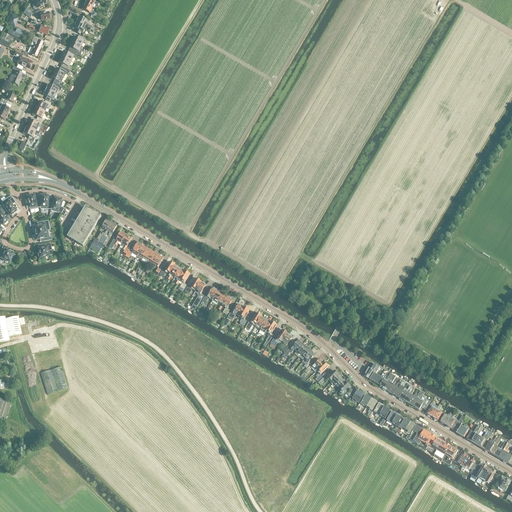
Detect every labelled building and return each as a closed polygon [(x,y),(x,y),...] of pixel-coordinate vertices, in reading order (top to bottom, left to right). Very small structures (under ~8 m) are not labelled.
[(43,0),(40,0),(35,4),(32,5),(33,7),(36,6),(37,9),(45,4),(43,0)] [(92,8),(84,4),(82,7),(83,7),(82,10),(90,13),(89,13),(93,15),(93,16),(91,15),(90,18),(94,20),(96,17),(95,17),(96,14),(94,13),(95,12),(91,10),(92,8)] [(24,13),(30,18),(33,14),(26,9),(24,13)] [(36,18),(40,17),(41,21),(49,19),(48,13),(40,14),(36,15),(36,18)] [(18,18),(12,15),(8,23),(15,26),(18,18)] [(93,31),(94,28),(92,27),(85,24),(87,20),(78,17),(76,19),(77,20),(76,23),(93,31)] [(32,20),(30,24),(27,23),(26,27),(27,28),(29,29),(34,31),(36,21),(32,20)] [(80,35),(81,32),(82,32),(83,29),(89,32),(91,33),(92,32),(93,31),(76,23),(75,25),(74,25),(73,27),(73,28),(76,30),(75,33),(80,35)] [(49,28),(41,26),(40,26),(37,25),(37,28),(40,29),(39,33),(47,35),(49,28)] [(20,35),(9,30),(8,33),(19,38),(20,35)] [(71,42),(81,47),(83,43),(85,44),(87,40),(79,36),(78,39),(74,37),(71,42)] [(31,45),(42,50),(45,43),(40,41),(41,40),(34,37),(33,38),(32,42),(31,45)] [(81,47),(71,42),(68,48),(72,49),(70,52),(78,55),(80,56),(82,52),(79,51),(81,47)] [(42,50),(31,45),(30,47),(33,48),(30,54),(38,58),(42,50)] [(61,57),(71,62),(73,58),(76,59),(78,55),(70,52),(69,51),(68,54),(63,52),(61,57)] [(19,59),(17,64),(29,69),(32,62),(22,58),(23,55),(16,52),(13,56),(19,59)] [(71,62),(61,57),(58,63),(63,65),(62,68),(70,71),(69,71),(70,72),(72,67),(69,66),(71,62)] [(12,70),(16,71),(14,76),(11,74),(8,81),(18,86),(21,79),(24,80),(26,76),(20,73),(21,70),(14,67),(12,70)] [(56,68),(53,74),(63,78),(65,74),(67,75),(69,71),(62,68),(60,70),(56,68)] [(54,84),(62,88),(64,83),(61,82),(63,78),(53,74),(51,79),(55,81),(54,84)] [(46,90),(56,95),(58,91),(60,92),(62,88),(54,84),(53,87),(48,84),(46,90)] [(56,95),(46,90),(43,95),(48,98),(46,100),(54,104),(56,100),(54,99),(56,95)] [(0,99),(0,100),(6,104),(7,101),(13,104),(16,98),(5,92),(1,100),(0,99)] [(0,101),(0,111),(8,115),(11,110),(5,107),(6,104),(0,100),(0,101),(0,102),(0,101)] [(44,104),(39,101),(37,106),(38,106),(37,108),(45,112),(46,108),(48,109),(51,104),(45,101),(44,104)] [(36,120),(42,123),(43,120),(41,119),(45,112),(37,108),(35,108),(32,115),(37,117),(36,120)] [(42,123),(36,120),(35,123),(30,120),(28,124),(29,125),(28,127),(36,131),(38,127),(39,128),(42,123)] [(38,135),(39,133),(36,131),(28,127),(26,126),(23,133),(29,136),(27,139),(33,142),(34,139),(33,138),(35,134),(38,135)] [(22,141),(19,149),(23,151),(27,144),(22,141)] [(27,197),(29,210),(38,208),(38,201),(35,202),(34,196),(32,196),(32,195),(28,196),(28,197),(27,197)] [(49,210),(51,203),(47,203),(47,197),(46,197),(46,196),(42,195),(42,196),(41,196),(40,201),(38,201),(38,208),(40,208),(40,209),(48,210),(49,210)] [(15,203),(10,196),(1,203),(10,215),(11,215),(12,215),(15,213),(15,212),(16,211),(13,208),(14,208),(12,205),(15,203)] [(60,215),(64,209),(62,208),(59,206),(61,201),(59,200),(60,199),(56,198),(55,199),(54,199),(53,203),(51,203),(49,210),(50,211),(50,212),(59,214),(60,215)] [(86,207),(73,229),(68,237),(83,246),(101,217),(101,216),(86,207),(85,207),(86,207)] [(110,228),(113,223),(107,220),(102,227),(103,228),(99,235),(101,236),(103,233),(105,234),(107,231),(109,228),(110,228)] [(34,232),(35,234),(48,231),(50,231),(48,221),(40,222),(40,225),(37,226),(33,227),(34,228),(33,229),(33,233),(34,232)] [(117,226),(113,223),(110,228),(109,228),(107,231),(105,234),(103,233),(101,236),(99,235),(94,242),(90,248),(87,252),(88,253),(91,249),(96,252),(97,252),(97,253),(98,254),(108,238),(106,236),(107,234),(107,233),(108,232),(110,233),(109,235),(111,236),(117,226)] [(49,237),(48,231),(35,234),(35,235),(34,235),(35,239),(36,239),(36,240),(40,239),(40,240),(43,239),(44,242),(52,240),(51,237),(49,237)] [(119,242),(122,243),(122,244),(127,235),(122,232),(116,241),(113,239),(109,247),(112,249),(115,245),(117,246),(119,242)] [(122,249),(124,251),(122,254),(126,256),(129,251),(126,249),(127,247),(132,238),(127,235),(122,244),(122,243),(120,246),(123,248),(122,249)] [(139,242),(133,252),(132,253),(137,256),(137,257),(144,245),(139,242)] [(39,253),(38,253),(38,257),(39,257),(40,258),(50,256),(49,251),(52,250),(50,243),(38,246),(39,249),(38,249),(39,253)] [(144,245),(137,257),(142,260),(143,259),(145,257),(149,249),(144,246),(145,245),(144,245)] [(1,249),(0,252),(0,261),(3,263),(5,260),(9,262),(13,254),(12,254),(13,253),(9,251),(9,252),(5,250),(5,251),(1,249)] [(145,257),(143,259),(148,262),(147,263),(148,263),(154,252),(149,249),(145,257)] [(154,252),(148,263),(153,266),(153,264),(154,265),(159,255),(154,252)] [(154,265),(156,266),(159,268),(165,258),(160,255),(160,256),(159,255),(154,265)] [(166,273),(169,275),(170,275),(170,274),(176,265),(171,262),(165,272),(162,270),(160,274),(164,277),(166,273)] [(175,277),(181,268),(176,265),(170,274),(175,277)] [(181,268),(175,277),(180,280),(186,271),(181,268)] [(186,271),(180,280),(183,282),(181,287),(184,289),(187,285),(185,283),(191,274),(186,271)] [(196,291),(201,282),(196,279),(190,288),(188,287),(185,292),(190,294),(192,291),(192,290),(195,292),(196,291)] [(201,282),(196,291),(195,292),(198,294),(197,295),(200,297),(202,295),(200,294),(206,285),(201,282)] [(202,301),(207,304),(210,297),(213,299),(218,290),(214,287),(208,297),(205,296),(202,301)] [(218,290),(213,299),(218,302),(223,293),(218,290)] [(223,293),(218,302),(223,305),(228,296),(223,293)] [(228,296),(223,305),(225,307),(224,308),(225,309),(223,313),(227,315),(230,311),(227,309),(234,299),(228,296)] [(233,320),(234,319),(236,315),(239,317),(240,315),(245,307),(240,304),(238,307),(233,314),(231,313),(228,317),(233,320)] [(240,315),(239,317),(242,319),(239,323),(241,323),(240,324),(244,326),(247,322),(245,320),(249,313),(248,312),(250,310),(245,307),(240,315)] [(251,323),(249,321),(245,327),(249,330),(253,324),(256,326),(257,324),(262,316),(258,313),(251,323)] [(262,316),(257,324),(256,326),(256,327),(260,329),(262,327),(267,318),(262,316)] [(0,342),(9,341),(8,337),(21,335),(20,325),(25,324),(23,318),(18,319),(18,317),(5,319),(5,317),(0,317),(0,342)] [(267,318),(262,327),(260,329),(261,329),(260,330),(265,333),(267,330),(272,321),(267,318)] [(271,334),(272,333),(277,325),(272,321),(267,330),(270,332),(268,336),(269,337),(266,341),(269,343),(274,335),(271,334)] [(276,347),(279,341),(281,343),(288,333),(287,333),(282,329),(281,330),(282,330),(277,338),(275,336),(271,344),(276,347)] [(288,333),(281,343),(284,345),(280,350),(285,353),(288,347),(286,346),(292,337),(288,333)] [(296,352),(303,344),(298,340),(297,341),(298,341),(291,349),(290,348),(286,353),(288,355),(290,353),(291,352),(292,353),(294,350),(296,352)] [(299,358),(301,355),(307,347),(303,344),(296,352),(295,354),(297,355),(296,356),(299,358)] [(307,347),(301,355),(305,359),(312,351),(307,347)] [(305,359),(307,360),(307,361),(304,364),(306,365),(305,367),(307,368),(311,365),(310,364),(309,363),(315,355),(316,355),(316,354),(312,351),(305,359)] [(315,368),(317,370),(324,363),(320,359),(313,367),(311,365),(305,372),(307,374),(313,367),(314,369),(315,368)] [(329,366),(325,363),(324,362),(324,363),(317,370),(321,373),(315,380),(317,382),(322,377),(320,375),(329,366)] [(369,379),(373,372),(376,366),(374,364),(371,369),(369,368),(364,376),(369,379)] [(374,382),(378,375),(376,374),(380,367),(376,366),(373,372),(374,373),(370,380),(374,382)] [(61,367),(41,373),(47,395),(68,389),(61,367)] [(332,382),(339,375),(340,374),(335,369),(334,370),(326,379),(324,377),(318,383),(320,385),(326,379),(328,381),(329,380),(331,382),(332,382)] [(378,375),(374,382),(379,385),(385,374),(387,372),(385,370),(381,377),(378,375)] [(384,390),(393,376),(390,374),(387,380),(383,378),(379,386),(384,390)] [(332,382),(331,382),(333,383),(332,384),(335,387),(336,386),(343,378),(339,375),(332,382)] [(389,393),(394,385),(392,383),(395,377),(393,376),(384,390),(389,393)] [(340,389),(347,382),(347,381),(346,381),(343,378),(336,386),(340,389)] [(394,385),(389,393),(394,396),(402,382),(400,381),(397,386),(394,385)] [(403,381),(402,382),(394,396),(399,398),(404,390),(402,389),(403,386),(406,382),(403,381)] [(347,382),(340,389),(342,392),(339,394),(343,397),(344,396),(343,395),(348,390),(347,389),(350,386),(351,386),(351,385),(347,382)] [(404,390),(399,398),(404,401),(412,387),(410,386),(407,392),(404,390)] [(412,387),(404,401),(409,404),(414,396),(411,395),(415,389),(412,387)] [(364,394),(361,393),(361,392),(359,390),(358,391),(357,391),(354,396),(352,395),(351,397),(349,395),(346,400),(351,403),(352,401),(355,403),(356,402),(359,403),(364,394)] [(423,393),(420,391),(418,395),(415,394),(414,396),(409,404),(414,407),(421,396),(423,393)] [(366,407),(371,399),(371,398),(369,396),(368,397),(366,395),(360,404),(366,407)] [(421,396),(414,407),(420,411),(422,408),(426,410),(431,402),(425,399),(424,401),(421,400),(423,397),(421,396)] [(371,399),(366,407),(370,410),(369,412),(369,413),(367,415),(370,417),(372,414),(373,412),(372,411),(377,402),(375,400),(372,398),(372,399),(371,399)] [(0,417),(1,417),(6,419),(10,404),(5,402),(6,402),(0,400),(0,417)] [(380,415),(385,407),(379,403),(374,412),(376,414),(377,413),(380,415)] [(437,409),(432,418),(434,419),(434,420),(436,421),(437,420),(438,421),(443,413),(439,411),(443,405),(440,403),(437,409)] [(430,406),(428,409),(429,410),(427,414),(427,415),(428,416),(429,416),(430,416),(432,418),(437,409),(432,406),(431,407),(430,406)] [(385,407),(380,415),(383,417),(383,418),(385,419),(390,410),(385,407)] [(448,413),(449,414),(447,416),(445,415),(440,422),(441,423),(442,424),(443,425),(444,424),(445,425),(451,415),(453,412),(450,410),(448,413)] [(387,421),(392,424),(393,423),(393,422),(398,414),(394,412),(394,413),(392,412),(387,421)] [(393,422),(393,423),(395,424),(395,425),(397,427),(403,418),(401,417),(401,416),(398,414),(393,422)] [(451,415),(445,425),(448,427),(448,428),(449,429),(451,428),(451,429),(457,432),(460,426),(459,425),(461,422),(453,418),(454,417),(451,415)] [(405,431),(410,422),(407,420),(407,421),(405,419),(399,428),(405,431)] [(410,422),(405,431),(410,434),(415,425),(414,424),(410,422)] [(460,426),(457,432),(456,433),(464,438),(469,430),(467,428),(467,427),(465,426),(464,427),(461,425),(460,426)] [(410,436),(408,438),(426,449),(430,443),(429,442),(433,436),(416,426),(410,436)] [(471,432),(466,439),(471,442),(480,427),(478,426),(473,433),(471,432)] [(480,427),(471,442),(476,445),(481,437),(478,436),(483,429),(480,427)] [(481,437),(476,445),(480,448),(489,432),(487,431),(483,438),(481,437)] [(489,432),(480,448),(485,450),(490,442),(488,441),(492,434),(489,432)] [(430,443),(426,449),(428,451),(429,450),(434,454),(434,455),(442,441),(433,436),(429,442),(430,443)] [(492,444),(490,442),(485,450),(489,453),(496,442),(498,438),(496,436),(492,444)] [(498,438),(489,453),(494,456),(499,448),(496,446),(501,439),(498,438)] [(442,441),(434,455),(443,460),(445,455),(444,455),(449,446),(442,441)] [(499,448),(494,456),(499,459),(508,443),(505,441),(501,449),(499,448)] [(503,461),(508,453),(509,451),(507,450),(510,445),(508,443),(499,459),(503,461)] [(445,455),(443,460),(450,464),(453,458),(458,451),(449,446),(444,455),(445,455)] [(508,453),(503,461),(508,464),(511,456),(511,451),(510,455),(508,453)] [(463,468),(469,457),(462,453),(460,457),(459,456),(456,460),(456,462),(460,464),(460,466),(458,469),(461,470),(463,467),(463,468)] [(473,464),(475,461),(469,457),(463,468),(466,469),(466,468),(470,470),(470,469),(472,470),(471,472),(473,473),(477,467),(475,466),(473,464)] [(483,481),(490,469),(484,465),(482,468),(478,465),(477,467),(473,473),(471,477),(475,480),(477,478),(483,481)] [(490,469),(483,481),(488,484),(488,485),(492,488),(495,483),(494,483),(494,482),(496,479),(494,478),(492,481),(491,480),(496,472),(490,469)] [(500,485),(498,489),(497,489),(501,491),(502,492),(503,491),(505,492),(508,487),(511,482),(507,479),(506,480),(503,479),(502,480),(498,478),(495,483),(500,485)]
